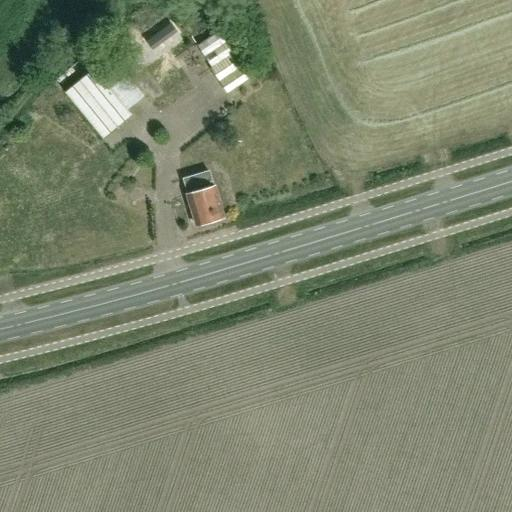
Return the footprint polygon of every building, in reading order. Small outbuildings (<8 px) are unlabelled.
[(222,20),(194,46),(211,64),(239,38),(222,20)] [(152,50),(177,32),(171,24),(146,42),(152,50)] [(132,116),(127,110),(144,97),(98,38),(80,52),(83,55),(94,68),(63,92),(102,140),(132,116)] [(224,62),(200,78),(221,109),(244,93),(224,62)] [(207,172),(184,179),(189,195),(186,196),(196,226),(223,218),(213,187),(212,187),(207,172)]
